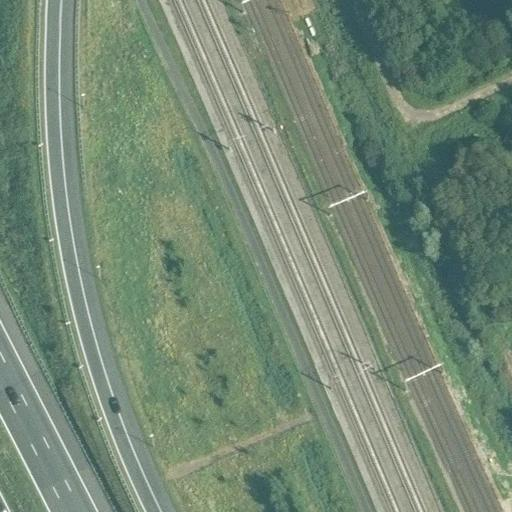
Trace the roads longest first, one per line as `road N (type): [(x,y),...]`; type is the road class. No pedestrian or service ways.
road 1 (motorway): [(154,511),(122,449),(82,323),(56,152),(55,0)]
road 2 (motorway): [(68,511),(0,379)]
